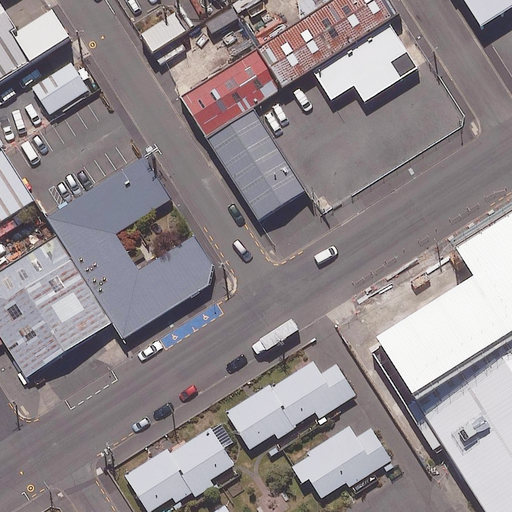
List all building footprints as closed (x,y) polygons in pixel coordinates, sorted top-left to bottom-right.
[(0,0),(0,90),(73,44),(56,16),(22,38),(0,4),(0,0)] [(262,46),(289,88),(314,72),(390,25),(401,18),(389,0),(300,0),(295,4),(306,22),(293,31),(284,17),(255,35),(262,46)] [(511,0),(459,0),(478,29),(511,7),(511,0)] [(145,37),(157,56),(190,35),(178,17),(145,37)] [(390,25),(314,72),(334,103),(357,89),(367,105),(420,72),(390,25)] [(289,88),(262,46),(183,96),(210,138),(255,109),(289,88)] [(89,90),(77,72),(71,63),(33,88),(50,115),(89,90)] [(255,109),(210,138),(263,223),(309,195),(255,109)] [(0,241),(20,228),(14,219),(37,204),(6,155),(0,158),(0,241)] [(57,236),(114,325),(123,340),(213,283),(214,268),(192,234),(136,269),(115,235),(170,200),(144,157),(46,218),(57,236)] [(444,445),(487,511),(511,511),(511,214),(457,248),(474,275),(376,336),(382,346),(371,353),(433,452),(444,445)] [(114,325),(57,236),(0,271),(0,336),(27,379),(114,325)] [(268,385),(224,413),(248,450),(274,434),(277,439),(296,427),(294,425),(314,413),(318,419),(355,395),(335,363),(319,374),(312,361),(270,387),(268,385)] [(166,449),(124,476),(146,511),(147,511),(171,497),(175,503),(191,493),(194,498),(213,485),(210,481),(234,466),(223,448),(232,442),(220,423),(211,429),(210,427),(169,453),(166,449)] [(308,456),(290,467),(301,483),(307,479),(320,498),(345,483),(348,487),(390,460),(370,428),(356,437),(348,425),(306,452),(308,456)]
